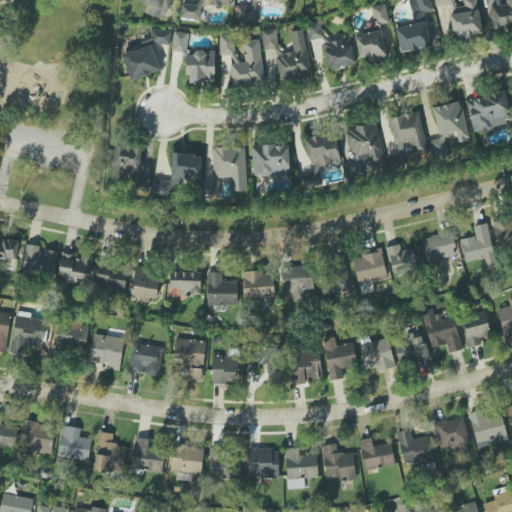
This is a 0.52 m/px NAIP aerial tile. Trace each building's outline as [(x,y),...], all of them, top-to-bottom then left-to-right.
[(137,0),(148,4),(144,12),(164,20),(171,0),(137,0)] [(409,0),(414,15),(433,9),(430,0),(409,0)] [(450,15),(454,39),(483,34),(476,0),(462,0),(465,12),(450,15)] [(490,6),(491,30),(511,29),(511,0),(506,0),(506,6),(490,6)] [(371,6),(374,25),(388,23),(386,4),(371,6)] [(200,19),(201,6),(181,5),(180,18),(200,19)] [(256,5),(237,5),(237,22),(256,22),(256,5)] [(323,38),(319,21),(305,24),(309,41),(323,38)] [(431,47),(425,21),(395,28),(401,53),(431,47)] [(263,50),(277,49),(276,29),(262,30),(263,50)] [(354,36),(360,59),(369,56),(370,61),(387,56),(380,29),(354,36)] [(143,40),(142,44),(170,45),(170,30),(150,30),(150,41),(143,40)] [(304,30),(290,32),(293,53),(276,55),(279,80),(311,76),(304,30)] [(189,34),(175,31),(171,50),(185,53),(189,34)] [(219,56),(234,56),(235,35),(220,35),(219,56)] [(323,43),(329,71),(356,65),(350,37),(323,43)] [(264,84),(259,39),(243,41),(245,62),(230,64),(233,87),(264,84)] [(122,55),(130,81),(160,71),(152,45),(122,55)] [(215,51),(195,50),(195,55),(187,55),(186,82),(215,83),(215,51)] [(466,100),(472,132),(511,125),(506,92),(466,100)] [(433,108),(439,138),(429,140),(433,160),(448,156),(443,135),(455,133),(457,142),(469,140),(461,102),(433,108)] [(388,118),(393,144),(410,141),(413,155),(428,152),(419,112),(388,118)] [(347,129),(355,172),(385,166),(377,124),(347,129)] [(310,169),(340,164),(337,141),(327,142),(326,135),(306,138),(310,169)] [(288,144),(252,145),(253,177),(289,176),(288,144)] [(141,147),(114,146),(112,186),(149,187),(149,178),(140,178),(141,147)] [(247,191),(245,146),(212,148),(214,182),(204,182),(204,196),(220,196),(220,181),(230,181),(230,192),(247,191)] [(151,194),(171,195),(172,183),(200,185),(202,156),(172,154),(171,181),(152,179),(151,194)] [(497,249),(511,246),(511,219),(493,223),(497,249)] [(460,239),(464,262),(484,258),(486,270),(496,268),(488,223),(473,226),(475,236),(460,239)] [(455,257),(451,232),(421,236),(425,261),(455,257)] [(18,239),(0,238),(0,259),(17,260),(18,239)] [(40,246),(25,244),(22,272),(55,276),(58,252),(40,249),(40,246)] [(386,247),(392,275),(406,272),(406,274),(419,271),(414,247),(401,250),(400,244),(386,247)] [(359,286),(388,278),(380,250),(351,257),(359,286)] [(59,276),(89,280),(92,259),(74,256),(75,255),(62,254),(59,276)] [(350,291),(344,258),(327,261),(329,272),(319,273),(322,291),(315,292),(310,264),(281,269),(285,293),(292,292),(293,302),(314,298),(350,291)] [(94,288),(124,294),(128,270),(98,264),(94,288)] [(130,297),(148,300),(148,298),(156,299),(160,270),(135,266),(130,297)] [(244,301),(275,300),(273,271),(242,273),(244,301)] [(171,296),(200,297),(201,273),(171,272),(171,296)] [(237,306),(237,282),(222,282),(222,273),(207,273),(207,306),(237,306)] [(511,335),(511,296),(507,297),(509,306),(497,309),(504,337),(511,335)] [(454,317),(437,321),(434,308),(422,311),(430,348),(446,344),(449,353),(462,350),(454,317)] [(0,352),(6,353),(10,313),(0,311),(0,352)] [(39,355),(42,319),(30,318),(31,313),(15,311),(11,352),(39,355)] [(480,339),(489,337),(485,313),(462,317),(468,348),(481,345),(480,339)] [(82,327),(56,326),(56,347),(81,348),(82,327)] [(89,362),(108,366),(108,369),(118,371),(124,340),(94,334),(89,362)] [(393,340),(399,366),(429,359),(424,336),(413,339),(412,336),(393,340)] [(322,339),(330,381),(344,379),(342,369),(357,366),(353,343),(336,346),(334,337),(322,339)] [(189,365),(188,380),(202,381),(206,342),(175,338),(172,363),(189,365)] [(366,371),(375,368),(376,372),(395,367),(388,338),(359,345),(366,371)] [(143,375),(159,377),(164,348),(133,342),(128,372),(143,374),(143,375)] [(268,383),(284,382),(283,348),(250,349),(250,368),(268,368),(268,383)] [(320,352),(291,353),(291,384),(305,384),(305,378),(321,378),(320,352)] [(212,356),(211,384),(226,384),(226,380),(242,381),(243,357),(212,356)] [(508,440),(499,408),(468,416),(477,449),(508,440)] [(2,416),(0,415),(0,446),(14,448),(16,426),(1,425),(2,416)] [(433,423),(439,450),(469,443),(464,417),(433,423)] [(52,452),(54,425),(23,422),(20,449),(52,452)] [(81,428),(62,426),(58,457),(88,461),(91,439),(79,437),(81,428)] [(427,436),(412,440),(410,429),(396,433),(405,468),(434,460),(427,436)] [(113,434),(99,432),(93,469),(121,474),(126,446),(111,444),(113,434)] [(149,439),(133,438),(132,470),(163,472),(164,451),(149,450),(149,439)] [(395,465),(391,443),(373,446),(371,438),(359,440),(365,470),(395,465)] [(356,480),(352,452),(337,454),(336,443),(321,445),(326,479),(338,478),(339,482),(356,480)] [(202,448),(173,444),(170,471),(189,473),(188,484),(182,483),(181,491),(198,492),(202,448)] [(239,481),(240,462),(228,461),(229,450),(210,448),(208,479),(239,481)] [(287,490),(305,489),(304,478),(318,478),(317,455),(299,456),(298,448),(285,448),(287,490)] [(278,449),(247,449),(248,479),(279,478),(278,449)] [(511,511),(511,499),(510,491),(493,496),(494,500),(482,504),(484,511),(511,511)] [(0,508),(0,511),(31,511),(33,498),(2,494),(0,508)] [(477,511),(475,502),(459,506),(460,510),(453,511),(477,511)] [(68,511),(69,510),(38,503),(36,511),(68,511)]
